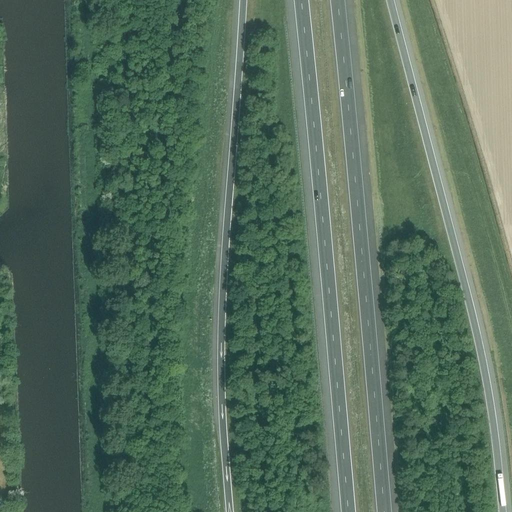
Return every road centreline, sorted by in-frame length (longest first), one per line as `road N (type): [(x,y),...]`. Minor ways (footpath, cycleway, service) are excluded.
road 1 (motorway): [(501,511),(476,336),(389,0)]
road 2 (motorway): [(300,0),(347,511)]
road 3 (motorway): [(383,511),(337,0)]
road 4 (motorway): [(243,0),(221,325),(229,511)]
